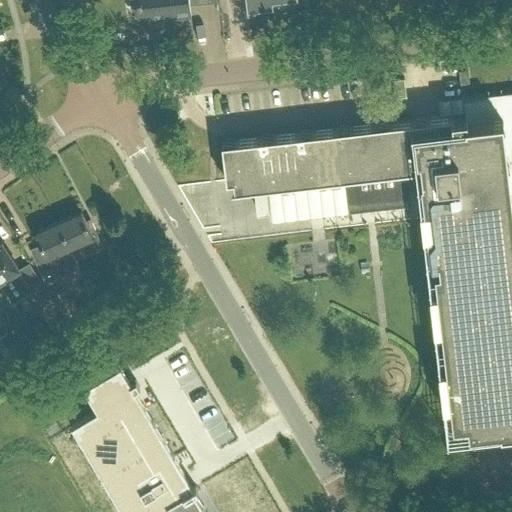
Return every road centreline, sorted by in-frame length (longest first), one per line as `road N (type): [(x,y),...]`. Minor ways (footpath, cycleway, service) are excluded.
road 1 (unclassified): [(348,511),(101,97)]
road 2 (unclassified): [(101,97),(164,80),(511,38)]
road 3 (residential): [(0,164),(101,97)]
